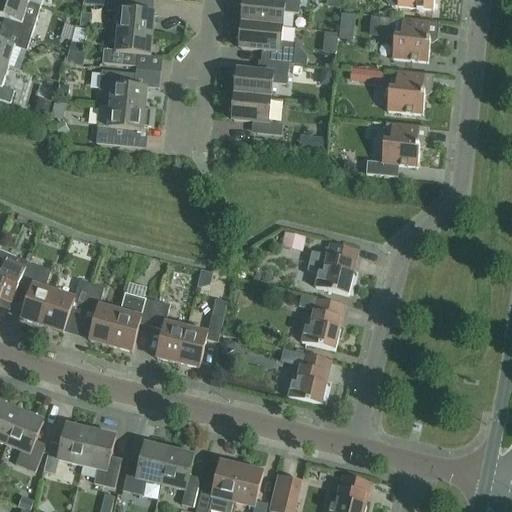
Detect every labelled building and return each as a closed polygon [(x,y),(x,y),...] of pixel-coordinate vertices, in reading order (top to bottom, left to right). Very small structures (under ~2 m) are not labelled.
[(30,41),(34,28),(40,9),(12,0),(0,0),(0,19),(10,22),(6,33),(30,41)] [(12,0),(40,9),(41,8),(42,0),(12,0)] [(118,33),(153,37),(155,14),(143,13),(144,1),(132,0),(107,0),(107,13),(120,14),(118,33)] [(242,25),(283,29),(284,14),(298,15),(299,0),(272,0),(272,3),(244,0),(242,25)] [(384,0),(385,2),(387,5),(389,7),(391,9),(433,13),(434,0),(384,0)] [(392,61),(428,65),(430,44),(432,44),(435,41),(437,26),(439,26),(439,25),(402,21),(400,40),(394,39),(392,61)] [(264,64),(293,67),(307,68),(307,60),(295,46),(281,44),(283,29),(242,25),(239,50),(267,53),(266,64),(264,63),(264,64)] [(340,25),(339,41),(352,43),(354,27),(340,25)] [(0,66),(8,69),(15,49),(26,53),(30,41),(6,33),(3,44),(0,43),(0,66)] [(118,33),(116,53),(104,52),(102,66),(136,69),(137,57),(151,59),(153,37),(118,33)] [(71,44),(66,64),(82,68),(88,48),(83,47),(71,44)] [(235,97),(271,101),(272,85),(287,87),(289,66),(307,68),(293,67),(264,64),(263,75),(237,72),(235,97)] [(8,69),(0,66),(0,101),(10,105),(14,93),(2,89),(8,69)] [(351,70),(350,83),(365,84),(365,82),(366,71),(351,70)] [(110,109),(145,112),(147,90),(134,89),(135,76),(101,73),(99,93),(111,94),(110,109)] [(387,114),(423,118),(425,96),(427,96),(430,93),(432,78),(434,79),(434,77),(391,73),(387,114)] [(60,87),(58,98),(68,99),(69,88),(60,87)] [(271,101),(235,97),(232,122),(257,125),(256,136),(281,138),(282,127),(268,125),(271,101)] [(38,104),(34,116),(47,119),(50,108),(38,104)] [(155,113),(145,112),(110,109),(100,108),(96,146),(129,149),(130,142),(139,143),(140,134),(143,134),(143,129),(153,130),(155,113)] [(221,122),(219,133),(237,137),(240,126),(221,122)] [(63,123),(54,128),(60,138),(69,133),(63,123)] [(367,164),(366,176),(398,179),(399,168),(417,170),(420,148),(421,149),(425,146),(426,131),(428,131),(429,130),(386,125),(382,165),(367,164)] [(313,138),(312,151),(324,152),(326,140),(313,138)] [(285,234),(281,249),(302,254),(306,239),(285,234)] [(315,290),(348,298),(354,276),(350,275),(352,264),(355,265),(358,253),(330,246),(323,275),(319,274),(315,290)] [(0,301),(11,306),(19,289),(28,265),(16,261),(0,254),(0,301)] [(19,289),(31,293),(21,321),(42,328),(54,294),(45,291),(51,273),(39,269),(28,265),(19,289)] [(42,328),(63,335),(73,307),(85,311),(92,287),(80,283),(74,301),(54,294),(42,328)] [(85,311),(97,314),(89,343),(111,349),(120,314),(119,314),(99,308),(104,290),(92,287),(85,311)] [(111,349),(132,355),(140,326),(151,329),(158,305),(124,296),(119,314),(120,314),(111,349)] [(302,345),(335,353),(340,331),(336,330),(339,319),(342,320),(345,308),(303,298),(300,309),(314,313),(310,330),(305,329),(302,345)] [(215,302),(212,318),(223,320),(227,305),(215,302)] [(158,305),(151,329),(163,331),(156,360),(178,366),(186,331),(165,326),(170,307),(158,305)] [(186,331),(178,366),(199,371),(206,342),(218,345),(223,320),(212,318),(207,336),(186,331)] [(222,341),(219,354),(227,356),(233,352),(235,344),(222,341)] [(331,363),(286,352),(283,365),(300,369),(296,385),(292,384),(288,400),(322,408),(327,386),(323,385),(326,374),(328,375),(331,363)] [(20,415),(0,406),(0,445),(7,448),(20,415)] [(20,415),(7,448),(21,454),(16,467),(35,475),(44,452),(34,448),(44,424),(20,415)] [(58,463),(82,469),(91,434),(66,428),(60,452),(50,450),(44,474),(55,477),(58,463)] [(91,434),(82,469),(97,472),(94,486),(114,491),(120,467),(109,464),(115,439),(91,434)] [(146,484),(161,488),(169,453),(145,447),(139,471),(128,469),(122,493),(143,498),(146,484)] [(169,453),(161,488),(185,493),(182,507),(193,510),(199,486),(188,483),(194,458),(169,453)] [(211,511),(231,511),(233,505),(241,470),(220,465),(213,494),(202,491),(196,511),(209,511),(210,511),(211,511)] [(241,470),(233,505),(254,510),(253,511),(266,511),(267,507),(256,504),(263,475),(241,470)] [(371,485),(343,478),(336,507),(331,506),(329,511),(365,511),(366,508),(362,507),(365,496),(368,497),(371,485)] [(294,511),(302,484),(278,479),(270,511),(294,511)] [(101,511),(111,511),(115,499),(105,497),(101,511)] [(22,498),(18,508),(27,511),(30,511),(34,503),(22,498)]
